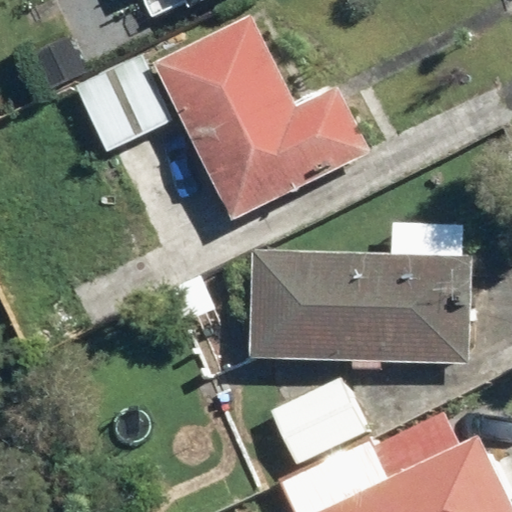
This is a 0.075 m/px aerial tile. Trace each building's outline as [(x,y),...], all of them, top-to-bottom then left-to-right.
[(92,0),(84,4),(107,52),(217,0),(92,0)] [(259,21),(160,66),(185,120),(233,227),(388,156),(354,83),(299,108),(259,21)] [(150,45),(70,81),(105,157),(185,120),(160,66),(150,45)] [(260,245),(255,358),(482,367),(488,227),(396,223),(395,251),(260,245)] [(302,473),(279,483),(291,511),(511,511),(511,479),(495,439),(471,448),(454,408),(374,442),(302,473)]
